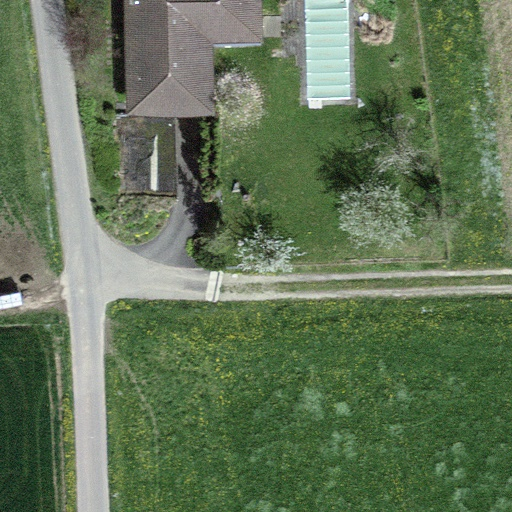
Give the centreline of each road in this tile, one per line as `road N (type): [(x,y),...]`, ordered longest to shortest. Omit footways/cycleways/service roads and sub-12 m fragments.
road 1 (residential): [(46,0),(111,511)]
road 2 (track): [(0,293),(87,283),(511,283)]
